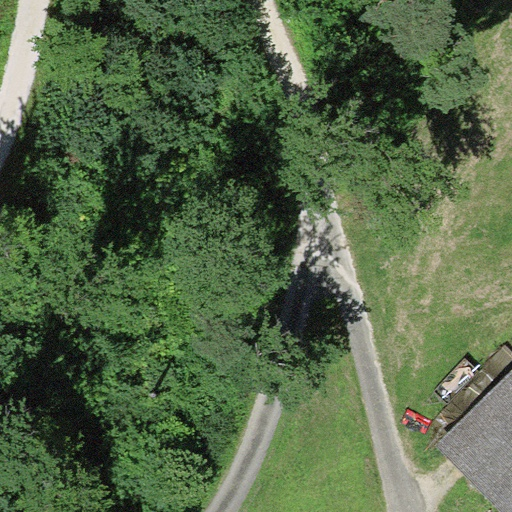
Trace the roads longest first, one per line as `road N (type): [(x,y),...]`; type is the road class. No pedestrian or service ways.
road 1 (track): [(223,511),(257,460),(290,351),(318,190)]
road 2 (track): [(255,0),(318,190)]
road 3 (track): [(0,136),(32,0)]
